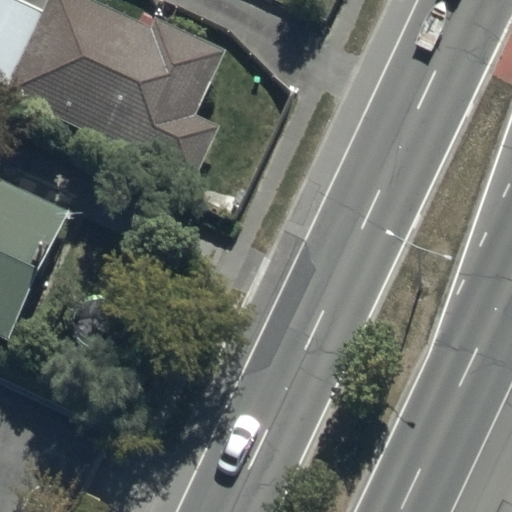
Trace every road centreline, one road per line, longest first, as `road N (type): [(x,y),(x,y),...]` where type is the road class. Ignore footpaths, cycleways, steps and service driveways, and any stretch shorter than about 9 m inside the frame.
road 1 (secondary): [(227,511),(468,0)]
road 2 (secondary): [(511,294),(412,511)]
